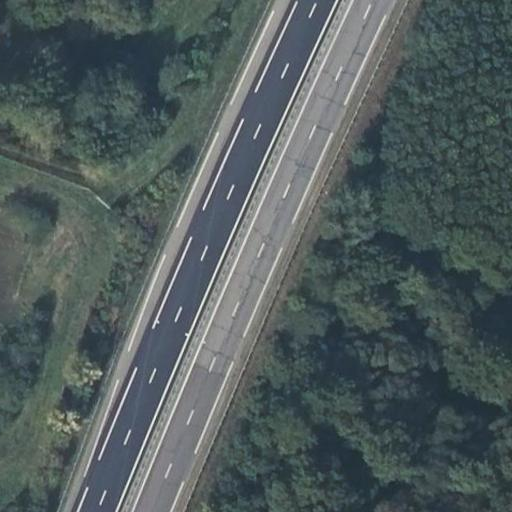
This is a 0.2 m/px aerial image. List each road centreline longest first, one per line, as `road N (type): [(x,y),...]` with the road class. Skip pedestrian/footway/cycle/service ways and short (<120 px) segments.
road 1 (trunk): [(154,511),(374,0)]
road 2 (trunk): [(316,0),(102,511)]
road 3 (track): [(115,206),(89,235),(28,437),(0,461)]
road 4 (track): [(247,0),(171,153),(115,206)]
